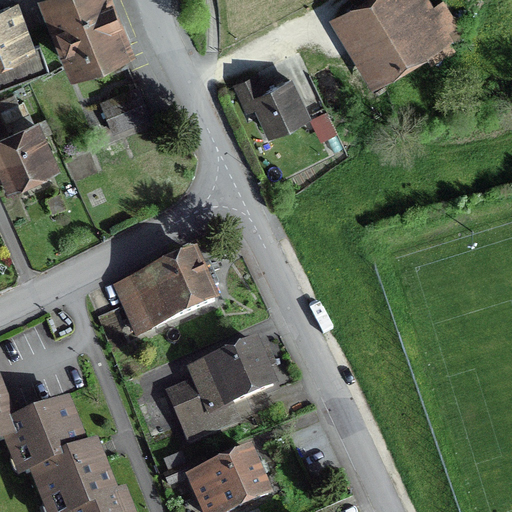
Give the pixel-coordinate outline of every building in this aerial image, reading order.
[(107,0),(50,0),(41,4),(74,85),(133,61),(107,0)] [(425,0),(364,0),(332,19),(372,86),(461,34),(441,0),(438,0),(428,6),(425,0)] [(17,5),(0,10),(0,67),(35,54),(17,5)] [(253,77),(234,85),(247,116),(259,111),(270,137),(310,121),(295,83),(261,96),(253,77)] [(149,119),(138,91),(103,104),(114,132),(149,119)] [(28,117),(23,106),(1,116),(6,127),(28,117)] [(36,127),(0,141),(0,178),(6,193),(56,173),(36,127)] [(139,299),(125,305),(137,332),(151,327),(151,328),(214,301),(209,288),(218,283),(209,264),(205,266),(200,268),(194,254),(131,281),(139,299)] [(197,382),(169,395),(188,441),(238,419),(231,403),(273,385),(265,368),(273,365),(268,355),(264,357),(261,358),(254,342),(241,348),(241,349),(192,371),(197,382)] [(0,453),(7,451),(22,445),(15,429),(0,390),(0,453)] [(44,511),(132,511),(127,497),(118,500),(99,451),(86,456),(67,409),(15,429),(22,445),(7,451),(20,483),(31,478),(44,511)] [(209,472),(194,479),(207,511),(219,511),(225,510),(226,511),(267,493),(259,475),(267,472),(263,463),(259,465),(256,467),(248,451),(235,457),(236,458),(208,471),(209,472)] [(167,460),(172,472),(181,468),(185,466),(180,454),(167,460)] [(186,478),(181,468),(172,472),(166,474),(170,484),(177,481),(186,478)]
